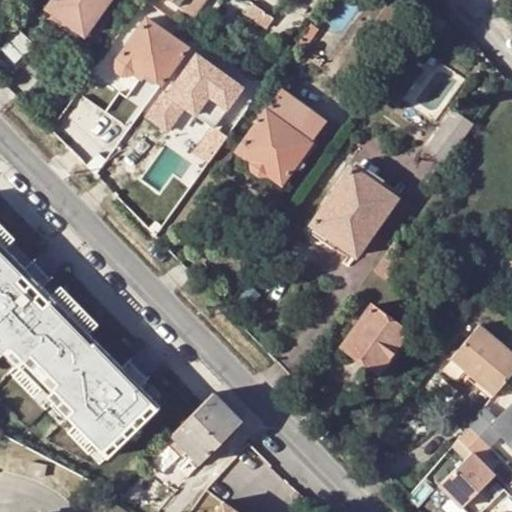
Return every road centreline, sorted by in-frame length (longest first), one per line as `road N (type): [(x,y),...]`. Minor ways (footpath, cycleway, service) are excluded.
road 1 (tertiary): [(0,147),(366,511)]
road 2 (unknown): [(175,511),(367,275)]
road 3 (unknown): [(0,97),(33,73),(67,68),(125,0)]
